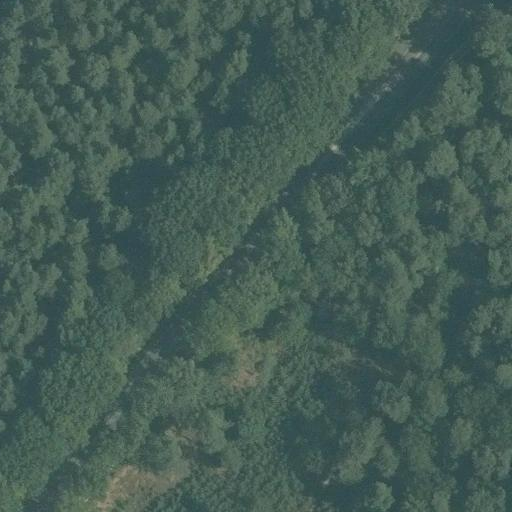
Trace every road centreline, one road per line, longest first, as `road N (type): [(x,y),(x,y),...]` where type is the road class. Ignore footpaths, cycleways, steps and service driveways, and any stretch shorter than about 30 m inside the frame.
road 1 (secondary): [(43,511),(286,203)]
road 2 (track): [(511,372),(378,378),(258,511)]
road 3 (secondary): [(286,203),(471,0)]
road 4 (secondary): [(438,0),(286,203)]
